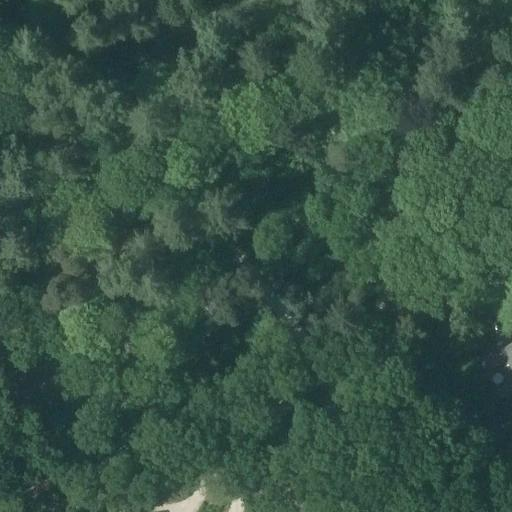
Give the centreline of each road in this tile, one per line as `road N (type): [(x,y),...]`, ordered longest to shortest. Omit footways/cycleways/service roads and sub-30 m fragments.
road 1 (track): [(345,421),(326,375),(246,264),(49,48),(35,0)]
road 2 (track): [(511,100),(485,174),(477,240),(503,306),(511,305)]
road 3 (track): [(326,375),(284,401),(234,457),(238,511)]
